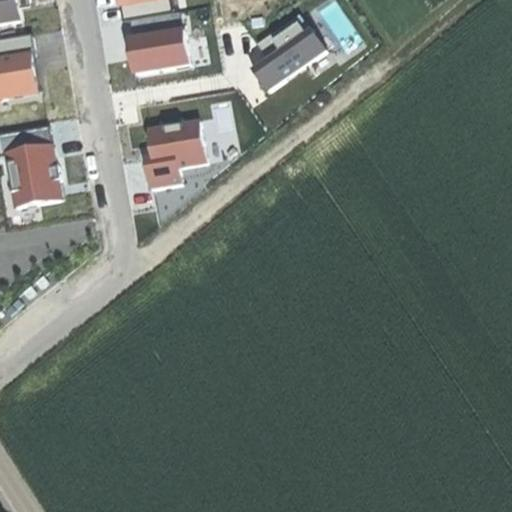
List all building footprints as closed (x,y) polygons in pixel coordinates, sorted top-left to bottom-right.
[(0,0),(0,25),(30,21),(28,9),(34,7),(33,0),(0,0)] [(123,0),(125,8),(170,0),(123,0)] [(179,11),(176,0),(170,0),(125,8),(127,21),(179,11)] [(139,41),(189,32),(186,14),(136,23),(139,41)] [(274,59),(318,27),(308,15),(265,46),(274,59)] [(275,94),(334,50),(318,27),(274,59),(258,71),(275,94)] [(199,63),(193,31),(189,32),(139,41),(133,42),(138,73),(199,63)] [(0,61),(41,55),(38,36),(0,41),(0,61)] [(0,102),(47,95),(41,55),(0,61),(0,102)] [(202,119),(147,128),(156,189),(184,184),(182,168),(210,164),(202,119)] [(13,154),(57,147),(54,128),(2,136),(5,155),(13,154)] [(72,199),(62,146),(57,147),(13,154),(23,208),(72,199)]
